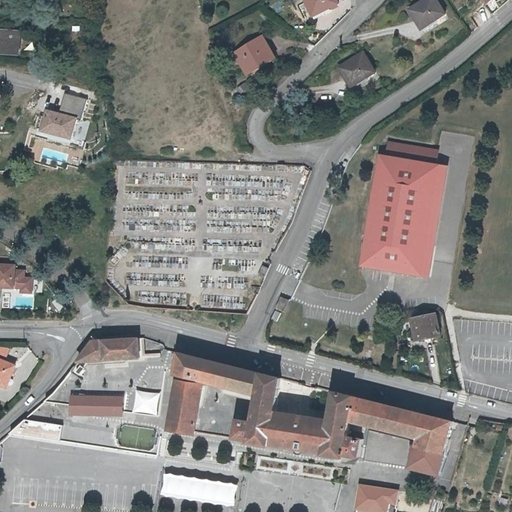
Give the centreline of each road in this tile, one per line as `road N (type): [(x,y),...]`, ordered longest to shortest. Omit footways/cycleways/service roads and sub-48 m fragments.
road 1 (residential): [(246,346),(330,144),(453,69),(511,16)]
road 2 (residential): [(246,346),(457,409),(511,416)]
road 3 (residential): [(93,325),(143,318),(246,346)]
road 4 (residential): [(93,325),(58,271),(0,226)]
